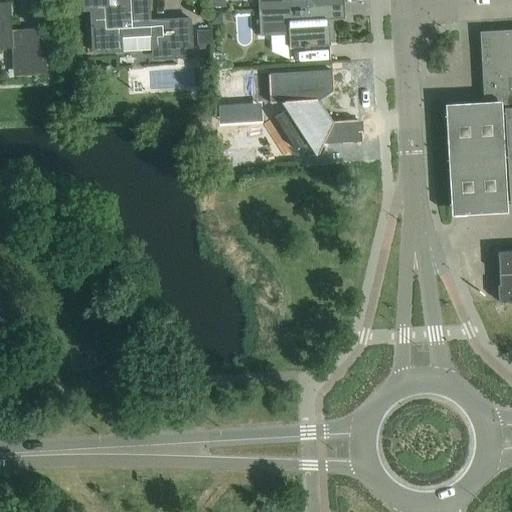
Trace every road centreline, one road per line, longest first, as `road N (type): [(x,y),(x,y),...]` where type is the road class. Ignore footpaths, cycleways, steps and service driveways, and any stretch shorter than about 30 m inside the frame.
road 1 (secondary): [(126,450),(367,470)]
road 2 (secondary): [(362,431),(218,436),(126,450)]
road 3 (unclassified): [(410,171),(399,385)]
road 4 (unclassified): [(436,382),(410,171)]
road 5 (unclassified): [(410,171),(401,15)]
road 6 (secondary): [(0,458),(126,450)]
